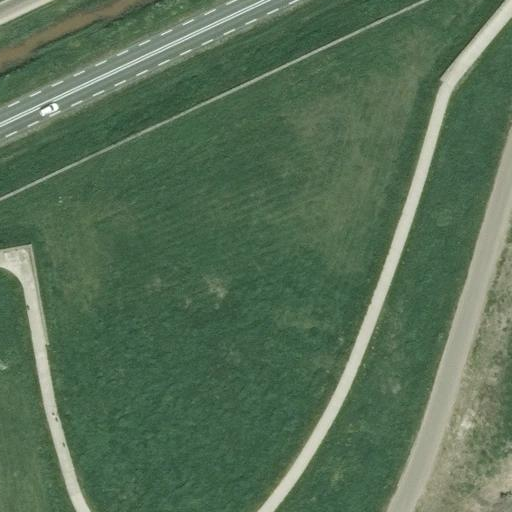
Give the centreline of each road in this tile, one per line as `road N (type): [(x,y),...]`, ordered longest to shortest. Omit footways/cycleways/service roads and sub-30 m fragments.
road 1 (residential): [(511,157),(444,389),(398,511)]
road 2 (primary): [(0,125),(268,0)]
